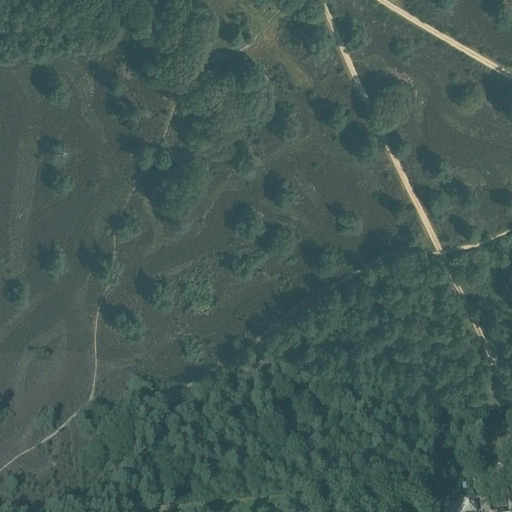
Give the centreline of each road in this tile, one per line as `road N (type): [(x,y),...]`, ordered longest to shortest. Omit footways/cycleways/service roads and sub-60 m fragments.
road 1 (track): [(511,403),(322,0)]
road 2 (track): [(511,80),(375,0)]
